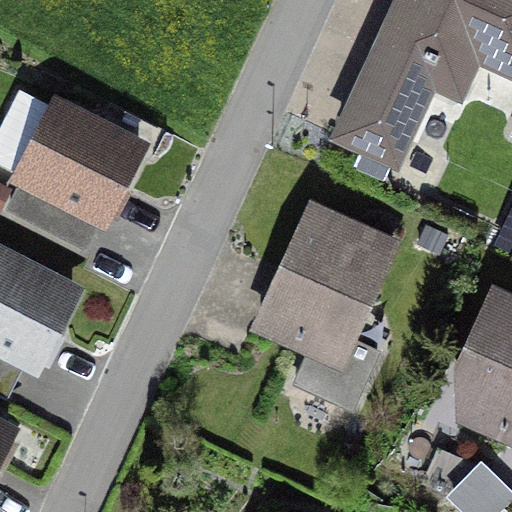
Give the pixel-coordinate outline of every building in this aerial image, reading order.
[(511,0),(399,0),(336,138),(390,163),(429,82),(453,93),(470,57),(511,76),(511,0)] [(17,177),(99,220),(134,153),(51,110),(17,177)] [(313,216),(286,275),(279,272),(255,325),(308,349),(292,386),(347,411),(373,355),(345,343),(388,251),(313,216)] [(0,348),(33,365),(67,298),(0,263),(0,348)] [(462,417),(511,439),(511,307),(490,297),(459,364),(482,374),(462,417)]
